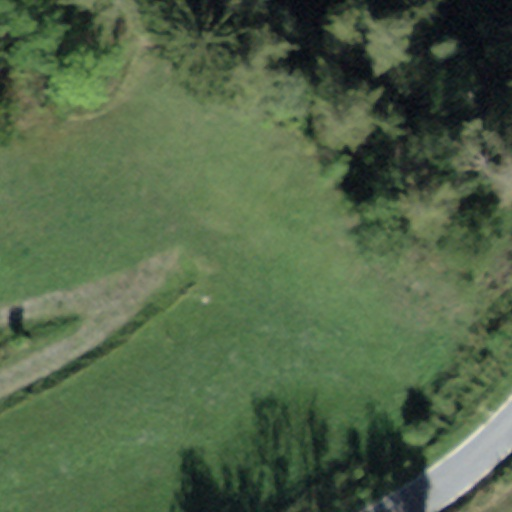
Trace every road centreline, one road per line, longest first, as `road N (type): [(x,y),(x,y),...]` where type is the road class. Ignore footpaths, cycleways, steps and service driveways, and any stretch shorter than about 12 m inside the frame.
road 1 (track): [(0,387),(115,328),(118,307),(105,291),(0,314)]
road 2 (tertiary): [(511,425),(395,511)]
